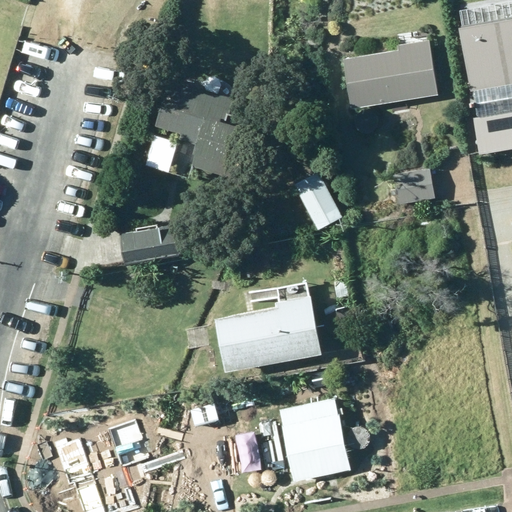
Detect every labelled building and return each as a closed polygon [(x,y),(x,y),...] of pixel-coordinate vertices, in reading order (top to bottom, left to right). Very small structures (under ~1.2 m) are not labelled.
[(473,91),(511,84),(511,20),(461,30),(473,91)] [(403,53),(348,62),(356,110),(441,96),(432,42),(402,47),(403,53)] [(201,158),(246,170),(257,132),(227,124),(234,103),(198,92),(191,115),(164,107),(158,127),(206,141),(201,158)] [(482,153),(511,147),(511,111),(475,119),(482,153)] [(297,183),(320,230),(345,218),(322,171),(297,183)] [(432,171),(396,176),(400,205),(436,199),(432,171)] [(129,266),(183,254),(177,227),(161,231),(160,226),(139,230),(139,232),(123,235),(129,266)] [(349,296),(347,279),(337,280),(339,297),(349,296)] [(315,299),(282,305),(282,310),(221,322),(230,374),(326,356),(315,299)] [(284,410),(297,482),(326,477),(327,483),(340,481),(338,473),(352,470),(342,418),(340,418),(337,400),(284,410)] [(210,435),(214,474),(233,472),(228,433),(210,435)]
